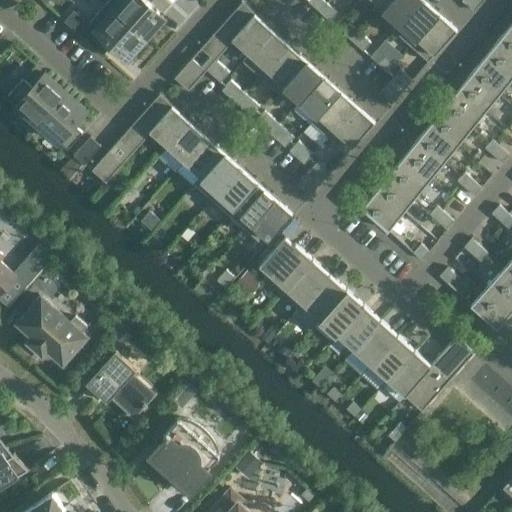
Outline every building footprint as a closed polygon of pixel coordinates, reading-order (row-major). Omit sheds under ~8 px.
[(145,0),(108,0),(107,2),(145,36),(163,16),(145,0)] [(319,10),(327,1),(325,0),(309,0),(309,1),(319,10)] [(389,0),(384,7),(400,21),(393,29),(394,29),(420,0),(389,0)] [(427,0),(420,0),(394,29),(411,45),(441,12),(427,0)] [(462,0),(474,10),(482,0),(462,0)] [(189,89),(207,69),(214,75),(223,65),(216,59),(234,39),(233,38),(256,12),(255,12),(242,1),(175,76),(189,89)] [(337,10),(327,1),(319,10),(330,19),(337,10)] [(128,56),(145,36),(107,2),(89,22),(128,56)] [(76,30),(86,20),(67,3),(58,13),(76,30)] [(233,38),(234,39),(249,53),(243,60),(244,61),(273,28),(256,12),(233,38)] [(441,12),(411,45),(428,60),(458,28),(441,13),(441,12)] [(354,40),(361,31),(351,22),(343,31),(354,40)] [(511,22),(500,38),(511,47),(511,22)] [(273,28),(244,61),(261,76),(290,43),(273,28)] [(372,41),(361,31),(354,40),(364,49),(372,41)] [(511,47),(500,38),(486,54),(511,75),(511,47)] [(290,43),(261,76),(278,91),(307,58),(290,43)] [(396,61),(385,52),(378,61),(388,70),(396,61)] [(511,77),(511,75),(486,54),(472,71),(499,93),(511,77)] [(307,58),(278,91),(285,84),(301,99),(324,73),(307,58)] [(223,65),(214,75),(221,81),(230,71),(223,65)] [(412,79),(400,68),(394,75),(406,85),(412,79)] [(499,93),(472,71),(459,88),(485,110),(499,93)] [(8,94),(38,121),(66,90),(46,72),(33,87),(23,78),(8,94)] [(324,73),(301,99),(317,114),(311,121),(312,121),(341,88),(324,73)] [(391,102),(406,85),(394,75),(379,91),(391,102)] [(229,96),(238,86),(231,79),(222,89),(229,96)] [(237,102),(246,92),(238,86),(229,96),(237,102)] [(341,88),(312,121),(329,137),(358,104),(341,88)] [(485,110),(459,88),(445,105),(472,127),(485,110)] [(85,108),(66,90),(38,121),(68,148),(83,131),(73,122),(85,108)] [(244,109),(253,99),(246,92),(237,102),(244,109)] [(106,181),(151,131),(151,130),(174,104),(173,104),(160,93),(92,168),(106,181)] [(251,115),(260,105),(253,99),(244,109),(251,115)] [(151,130),(151,131),(168,145),(191,120),(174,104),(151,130)] [(358,104),(329,137),(346,152),(375,120),(358,105),(359,104),(358,104)] [(472,127),(445,105),(431,121),(458,143),(472,127)] [(264,111),(256,119),(263,126),(271,117),(264,111)] [(271,132),(278,124),(271,117),(263,126),(271,132)] [(191,120),(168,145),(185,161),(208,135),(191,120)] [(458,143),(431,121),(418,138),(444,160),(458,143)] [(278,139),(285,131),(278,124),(271,132),(278,139)] [(285,145),(293,137),(285,131),(278,139),(285,145)] [(74,154),(84,163),(101,144),(91,135),(74,154)] [(208,135),(185,161),(201,175),(195,182),(195,183),(225,150),(208,135)] [(444,160),(418,138),(404,155),(431,177),(444,160)] [(485,146),(494,154),(501,146),(493,138),(485,146)] [(297,156),(305,148),(297,141),(290,150),(297,156)] [(509,153),(501,146),(494,154),(502,161),(509,153)] [(305,163),(312,154),(305,148),(297,156),(305,163)] [(225,150),(195,183),(212,198),(242,165),(225,150)] [(431,177),(404,155),(390,172),(417,193),(431,177)] [(330,171),(318,160),(311,168),(322,179),(330,171)] [(242,165),(212,198),(229,213),(259,180),(242,165)] [(322,179),(311,168),(304,176),(316,186),(322,179)] [(466,187),(474,179),(466,171),(458,180),(466,187)] [(417,193),(390,172),(377,188),(404,210),(417,193)] [(316,186),(304,176),(297,183),(309,194),(316,186)] [(482,186),(474,179),(466,187),(474,195),(482,186)] [(259,180),(229,213),(246,229),(276,196),(259,180)] [(404,210),(377,188),(363,206),(388,229),(404,210)] [(276,196),(246,229),(264,244),(293,212),(276,197),(276,196)] [(446,212),(438,204),(430,213),(439,220),(446,212)] [(499,220),(507,212),(499,204),(491,213),(499,220)] [(454,219),(446,212),(439,220),(447,228),(454,219)] [(511,222),(511,216),(507,212),(499,220),(507,228),(511,222)] [(281,293),(313,257),(295,242),(294,243),(285,235),(259,263),(268,271),(263,277),(281,293)] [(472,237),(464,245),(472,253),(480,244),(472,237)] [(413,252),(422,259),(429,250),(421,243),(413,252)] [(488,252),(480,244),(472,253),(480,260),(488,252)] [(0,291),(16,274),(0,259),(0,257),(3,254),(0,251),(0,291)] [(313,257),(281,293),(298,308),(330,273),(313,257)] [(511,257),(500,270),(511,280),(511,257)] [(456,273),(447,266),(439,275),(448,282),(456,273)] [(217,279),(225,287),(235,276),(226,268),(217,279)] [(511,309),(511,280),(500,270),(486,286),(511,309)] [(330,273),(298,308),(298,309),(304,303),(320,318),(347,288),(330,273)] [(511,309),(486,286),(471,303),(497,326),(511,309)] [(347,288),(320,318),(337,333),(364,303),(347,288)] [(48,346),(63,360),(86,335),(82,331),(87,326),(76,316),(71,321),(42,296),(20,321),(35,335),(32,338),(45,349),(48,346)] [(364,303),(337,333),(354,348),(381,318),(364,303)] [(381,318),(354,348),(371,363),(397,333),(381,318)] [(397,333),(371,363),(387,378),(382,384),(414,349),(397,333)] [(456,335),(431,363),(431,364),(399,399),(400,400),(405,394),(422,409),(474,351),(456,335)] [(115,348),(86,380),(107,399),(114,392),(135,411),(134,416),(134,417),(144,406),(145,407),(148,403),(147,403),(157,392),(156,391),(151,393),(130,374),(136,367),(115,348)] [(414,349),(382,384),(399,399),(431,364),(431,363),(414,349)] [(182,403),(197,387),(190,381),(175,396),(182,403)] [(149,456),(184,487),(216,450),(215,449),(212,440),(206,431),(198,424),(189,420),(179,418),(178,416),(164,432),(167,436),(149,456)] [(0,487),(29,468),(0,436),(0,487)] [(250,449),(236,465),(248,477),(263,461),(250,449)] [(311,488),(304,497),(308,500),(316,492),(311,488)] [(231,489),(210,511),(251,511),(240,501),(242,499),(231,489)] [(26,500),(7,511),(67,511),(53,490),(29,506),(26,500)]
